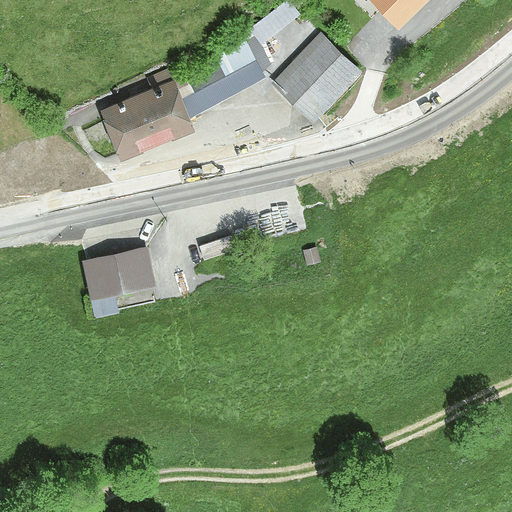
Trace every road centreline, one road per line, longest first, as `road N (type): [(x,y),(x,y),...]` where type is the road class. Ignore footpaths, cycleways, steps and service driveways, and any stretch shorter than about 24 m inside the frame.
road 1 (secondary): [(511,48),(439,107),(322,155),(0,227)]
road 2 (track): [(511,385),(304,473),(175,472),(30,484),(0,511)]
